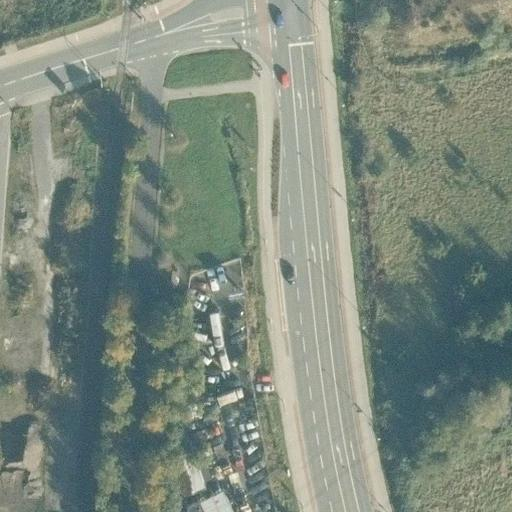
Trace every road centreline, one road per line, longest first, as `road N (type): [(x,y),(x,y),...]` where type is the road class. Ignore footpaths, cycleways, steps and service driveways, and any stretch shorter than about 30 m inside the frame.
road 1 (secondary): [(285,11),(312,324),(342,511)]
road 2 (residential): [(121,511),(155,34)]
road 3 (tertiary): [(155,34),(0,84)]
road 4 (tertiary): [(164,31),(260,28),(285,11)]
